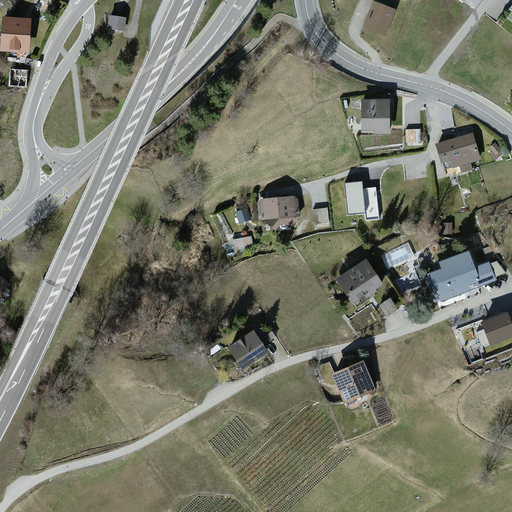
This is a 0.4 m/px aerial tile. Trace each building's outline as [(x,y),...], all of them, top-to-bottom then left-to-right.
[(399,11),(372,2),(363,27),(390,36),(399,11)] [(126,17),(109,14),(106,30),(123,33),(126,17)] [(37,19),(6,18),(4,53),(35,55),(37,19)] [(32,69),(11,69),(10,90),(31,91),(32,69)] [(389,134),(389,98),(357,98),(357,134),(389,134)] [(485,164),(474,130),(436,143),(446,176),(485,164)] [(361,184),(345,186),(349,216),(365,214),(366,221),(379,219),(375,190),(362,191),(361,184)] [(301,226),(299,194),(253,197),(255,229),(301,226)] [(316,224),(331,223),(330,208),(315,209),(316,224)] [(236,250),(255,245),(252,235),(233,240),(236,250)] [(477,264),(470,244),(422,261),(437,300),(497,278),(490,259),(477,264)] [(385,285),(367,258),(335,278),(353,306),(385,285)] [(0,300),(10,288),(0,279),(0,300)] [(391,298),(380,307),(388,317),(399,309),(391,298)] [(511,339),(511,315),(510,309),(473,320),(483,349),(511,339)] [(271,356),(252,325),(208,350),(227,382),(271,356)] [(379,397),(361,358),(327,374),(345,412),(379,397)]
